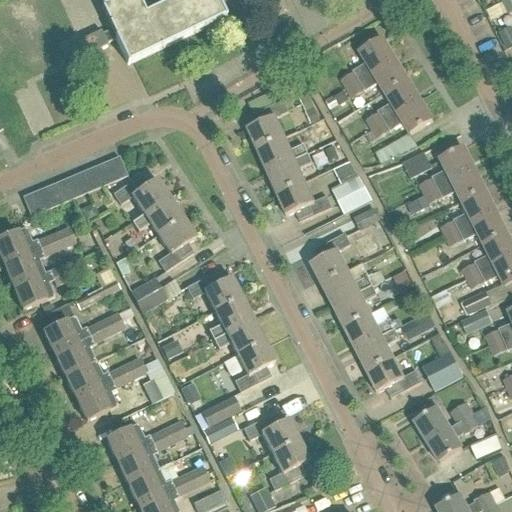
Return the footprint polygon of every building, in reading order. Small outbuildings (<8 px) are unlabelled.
[(177,0),(143,16),(135,0),(122,0),(100,10),(111,33),(101,37),(99,33),(76,44),(83,59),(106,48),(105,45),(115,41),(126,66),(224,20),(214,0),(177,0)] [(481,9),(483,13),(490,11),(485,0),(469,0),(474,12),(481,9)] [(511,0),(503,4),(508,16),(511,13),(511,0)] [(478,18),(484,29),(502,20),(497,9),(478,18)] [(511,34),(501,39),(507,50),(511,47),(511,34)] [(341,84),(346,94),(361,85),(360,84),(372,78),(395,64),(382,43),(360,57),(366,68),(355,75),(355,76),(341,84)] [(378,87),(385,98),(407,84),(395,64),(372,78),(360,84),(361,85),(346,94),(351,102),(366,94),(366,95),(378,87)] [(371,136),(420,105),(407,84),(385,98),(391,108),(378,116),(379,117),(365,125),(371,136)] [(305,89),(296,94),(302,108),(311,103),(305,89)] [(247,133),(257,155),(284,142),(275,123),(289,117),(283,105),(252,119),(257,129),(247,133)] [(420,105),(371,136),(376,143),(403,127),(410,139),(432,126),(420,105)] [(314,110),(305,115),(311,128),(320,124),(314,110)] [(284,142),(257,155),(267,177),(308,158),(303,148),(290,155),(284,142)] [(432,182),(433,184),(419,190),(424,199),(439,192),(475,174),(464,153),(441,165),(446,175),(432,182)] [(409,181),(431,170),(424,157),(403,168),(409,181)] [(277,199),(305,186),(300,175),(313,169),(308,158),(267,177),(277,199)] [(107,165),(115,184),(124,180),(116,161),(107,165)] [(105,188),(115,184),(107,165),(97,169),(105,188)] [(87,173),(95,192),(105,188),(97,169),(87,173)] [(86,196),(95,192),(87,173),(78,177),(86,196)] [(456,196),(462,208),(486,196),(475,174),(439,192),(424,199),(429,210),(456,196)] [(76,200),(86,196),(78,177),(68,181),(76,200)] [(143,220),(168,202),(155,183),(147,188),(140,178),(111,198),(119,209),(130,201),(143,220)] [(58,185),(66,204),(76,200),(68,181),(58,185)] [(359,181),(333,194),(346,219),(372,206),(359,181)] [(49,189),(57,208),(66,204),(58,185),(49,189)] [(305,186),(277,199),(287,220),(296,216),(300,227),(333,212),(327,199),(314,205),(305,186)] [(47,212),(57,208),(49,189),(39,193),(47,212)] [(29,197),(38,216),(47,212),(39,193),(29,197)] [(454,224),(454,226),(441,232),(446,243),(461,236),(461,235),(497,217),(486,196),(462,208),(467,218),(454,224)] [(28,220),(38,216),(29,197),(20,201),(28,220)] [(429,210),(424,200),(408,209),(412,218),(429,210)] [(157,239),(182,222),(168,202),(143,220),(132,228),(137,235),(149,227),(157,239)] [(91,208),(80,213),(86,224),(97,219),(91,208)] [(372,229),(382,224),(377,212),(355,222),(360,234),(372,229)] [(484,251),(508,239),(497,217),(461,235),(461,236),(446,243),(450,252),(466,245),(465,244),(477,238),(484,251)] [(182,222),(157,239),(169,257),(157,265),(165,276),(193,256),(188,247),(196,242),(182,222)] [(0,240),(0,265),(1,267),(39,252),(43,261),(59,254),(53,238),(36,245),(36,243),(32,245),(25,230),(0,240)] [(69,232),(53,238),(59,254),(76,248),(69,232)] [(310,269),(320,289),(347,276),(338,257),(351,250),(345,238),(314,254),(319,264),(310,269)] [(468,286),(511,263),(511,247),(508,239),(484,251),(489,261),(462,275),(468,286)] [(1,267),(10,290),(45,277),(40,264),(43,263),(43,261),(39,252),(1,267)] [(123,278),(130,275),(127,269),(132,266),(129,260),(116,266),(123,278)] [(511,263),(468,286),(472,294),(499,281),(506,294),(511,290),(511,263)] [(83,284),(93,284),(92,266),(82,267),(83,284)] [(45,277),(10,290),(20,314),(54,300),(49,287),(54,285),(56,290),(73,284),(67,269),(45,278),(45,277)] [(405,275),(393,281),(399,294),(411,287),(405,275)] [(214,316),(241,302),(230,281),(222,286),(217,276),(185,291),(191,303),(204,297),(214,316)] [(332,311),(372,291),(367,281),(354,288),(347,276),(320,289),(332,311)] [(130,296),(136,307),(162,293),(155,282),(130,296)] [(80,315),(121,294),(117,286),(76,306),(80,315)] [(343,333),(370,319),(364,308),(377,301),(372,291),(332,311),(343,333)] [(162,293),(136,307),(143,318),(158,309),(168,304),(162,293)] [(447,294),(433,302),(438,311),(452,304),(447,294)] [(467,320),(493,308),(487,295),(461,307),(467,320)] [(395,301),(398,313),(416,308),(413,296),(395,301)] [(241,302),(214,316),(220,328),(208,334),(213,344),(252,323),(241,302)] [(51,307),(42,311),(45,319),(54,315),(51,307)] [(41,335),(52,358),(90,341),(93,348),(109,341),(102,325),(81,334),(75,321),(73,321),(67,309),(46,320),(51,330),(41,335)] [(468,339),(493,327),(487,314),(462,326),(468,339)] [(429,317),(419,322),(426,335),(435,330),(429,317)] [(485,341),(489,350),(511,340),(511,317),(510,319),(511,324),(511,327),(498,333),(499,335),(485,341)] [(118,318),(102,325),(109,341),(126,333),(118,318)] [(355,355),(395,335),(390,325),(377,332),(370,319),(343,333),(355,355)] [(236,359),(263,345),(252,323),(213,344),(218,354),(230,347),(236,359)] [(366,377),(393,363),(387,351),(400,344),(395,335),(355,355),(366,377)] [(511,340),(489,350),(493,360),(511,352),(511,340)] [(52,358),(64,381),(87,369),(87,370),(96,365),(90,350),(93,348),(90,341),(52,358)] [(176,345),(161,352),(167,364),(182,356),(176,345)] [(263,345),(236,359),(246,379),(234,385),(239,396),(270,381),(265,370),(274,366),(263,345)] [(451,358),(424,372),(436,395),(463,381),(451,358)] [(146,379),(147,378),(144,372),(140,362),(124,370),(131,386),(146,379)] [(393,363),(366,377),(377,398),(386,393),(391,403),(422,387),(416,376),(403,383),(393,363)] [(64,381),(75,404),(112,386),(116,393),(131,386),(124,370),(103,379),(96,365),(87,370),(87,369),(64,381)] [(144,372),(147,378),(146,379),(149,386),(151,385),(160,406),(173,400),(158,366),(144,372)] [(511,391),(511,380),(503,384),(507,394),(511,391)] [(112,386),(75,404),(86,427),(118,411),(112,397),(116,394),(116,393),(112,386)] [(191,389),(181,394),(189,410),(199,405),(191,389)] [(459,408),(475,403),(472,393),(455,398),(459,408)] [(227,402),(200,416),(208,433),(232,421),(236,419),(227,402)] [(451,417),(457,429),(475,418),(468,407),(451,417)] [(449,433),(426,448),(439,468),(462,454),(456,443),(463,438),(464,440),(491,423),(487,411),(475,418),(457,429),(449,433)] [(449,433),(437,413),(414,427),(426,448),(449,433)] [(271,458),(298,444),(287,424),(279,428),(273,417),(242,434),(248,445),(261,438),(271,458)] [(208,433),(203,435),(209,448),(238,434),(232,421),(208,433)] [(181,425),(165,433),(173,449),(189,442),(181,425)] [(104,442),(115,465),(152,448),(156,457),(173,449),(165,433),(145,443),(137,426),(104,442)] [(478,465),(503,454),(497,439),(472,450),(478,465)] [(298,444),(271,458),(281,478),(268,485),(274,496),(305,479),(300,469),(308,465),(298,444)] [(115,465),(126,488),(158,472),(152,459),(156,457),(152,448),(115,465)] [(229,460),(218,465),(226,481),(237,475),(229,460)] [(503,461),(492,466),(499,481),(510,475),(503,461)] [(187,478),(194,494),(210,487),(203,471),(187,478)] [(126,488),(137,510),(173,494),(177,502),(194,494),(187,478),(166,488),(158,472),(126,488)] [(488,511),(496,508),(505,503),(499,491),(473,505),(474,507),(466,511),(460,499),(436,511),(488,511)] [(173,494),(137,510),(137,511),(177,511),(174,504),(177,502),(173,494)] [(266,494),(251,502),(256,511),(270,511),(274,510),(266,494)] [(196,511),(212,511),(226,505),(221,495),(194,508),(196,511)] [(503,511),(511,511),(511,502),(502,505),(503,511)]
